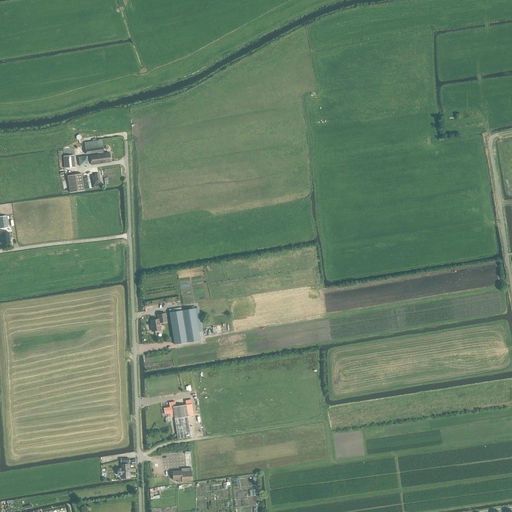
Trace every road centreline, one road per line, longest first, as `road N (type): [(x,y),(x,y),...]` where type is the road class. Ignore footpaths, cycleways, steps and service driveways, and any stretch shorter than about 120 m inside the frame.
road 1 (track): [(138,454),(321,419),(334,462),(511,439)]
road 2 (unclassified): [(125,143),(139,511)]
road 3 (track): [(205,337),(490,291),(511,281)]
road 4 (track): [(507,255),(491,136),(511,132)]
road 5 (track): [(484,0),(479,74),(491,136)]
